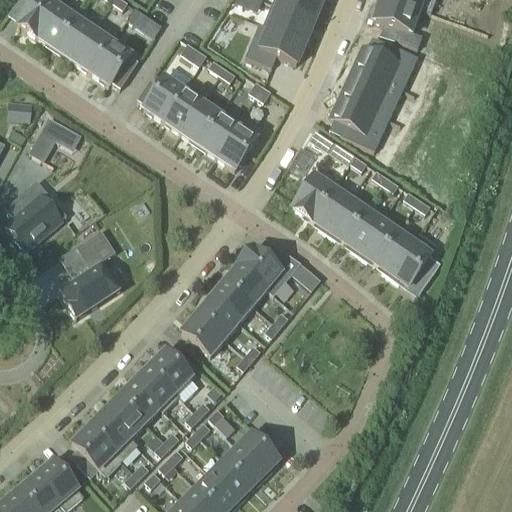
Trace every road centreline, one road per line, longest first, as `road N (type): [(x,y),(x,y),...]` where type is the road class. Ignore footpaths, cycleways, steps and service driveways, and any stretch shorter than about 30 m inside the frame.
road 1 (residential): [(237,214),(387,327),(389,344),(354,426),(280,511)]
road 2 (residential): [(237,214),(140,330),(0,462)]
road 3 (primary): [(410,511),(511,262)]
road 4 (residential): [(349,0),(297,122),(237,214)]
road 5 (residential): [(106,127),(237,214)]
road 6 (residential): [(0,378),(27,374),(43,350),(42,316),(0,264)]
road 7 (residential): [(106,127),(196,0)]
road 8 (residential): [(0,55),(106,127)]
